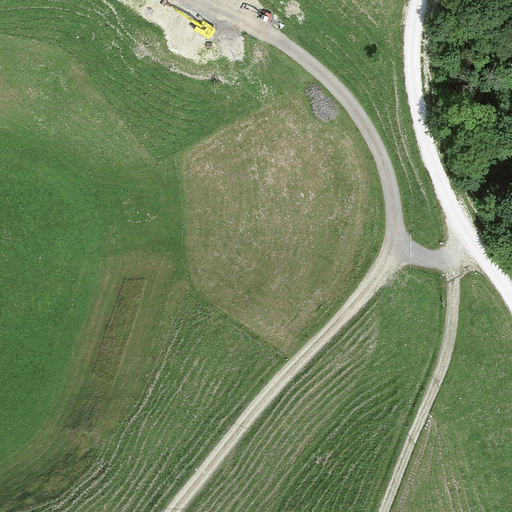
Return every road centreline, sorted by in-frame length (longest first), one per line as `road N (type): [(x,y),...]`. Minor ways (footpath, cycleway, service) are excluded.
road 1 (track): [(217,0),(343,95),(384,164),(399,248),(448,262)]
road 2 (track): [(168,511),(399,248)]
road 3 (track): [(384,511),(445,357),(448,262)]
road 4 (track): [(472,244),(443,190),(420,119),(413,62),(421,0)]
